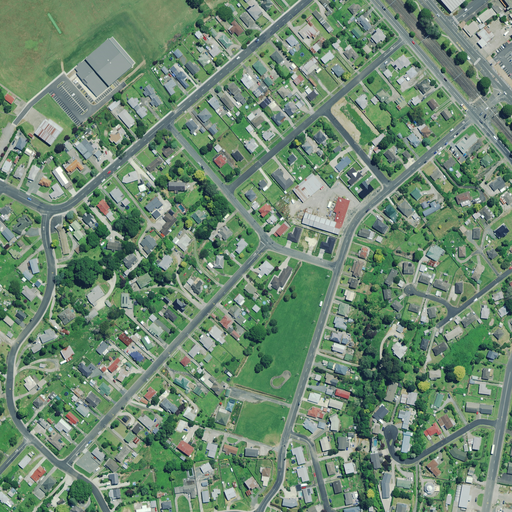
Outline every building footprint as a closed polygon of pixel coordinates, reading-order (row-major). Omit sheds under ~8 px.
[(273,4),(269,0),(263,0),(264,1),(261,4),(266,11),(271,7),(270,6),(273,4)] [(331,14),(334,11),(329,4),(330,3),(327,0),(320,0),(320,1),(328,11),(324,15),(326,18),(331,14)] [(440,0),(451,12),(464,0),(440,0)] [(511,0),(502,0),(511,11),(511,0)] [(357,6),(354,3),(348,8),(353,14),(361,7),(359,5),(357,6)] [(495,7),(493,4),(491,6),(500,18),(505,15),(497,5),(495,7)] [(236,10),(231,5),(228,8),(232,13),(236,10)] [(259,8),(256,5),(253,7),(252,7),(248,11),(256,21),(261,17),(260,15),(264,12),(260,7),(259,8)] [(489,7),(477,17),(482,23),(494,13),(489,7)] [(333,29),(316,10),(313,13),(329,33),(333,29)] [(240,18),(243,22),(241,24),(243,26),(246,24),(248,27),(254,22),(246,12),(240,18)] [(225,19),(220,13),(216,17),(220,23),(225,19)] [(363,28),(366,31),(367,29),(368,30),(372,27),(368,22),(369,21),(366,18),(365,19),(362,15),(357,20),(359,22),(364,27),(363,28)] [(239,36),(244,31),(239,26),(240,25),(235,20),(231,23),(233,25),(228,29),(232,34),(235,32),(239,36)] [(478,28),(473,21),(464,28),(469,35),(478,28)] [(318,34),(320,33),(313,26),(314,25),(311,22),(299,32),(304,39),(308,36),(310,38),(312,36),(315,40),(320,36),(318,34)] [(494,36),(484,24),(474,32),(479,38),(475,41),(480,47),(494,36)] [(363,34),(357,27),(351,31),(358,39),(363,34)] [(386,37),(379,28),(376,31),(377,32),(371,37),(377,44),(381,40),(382,41),(386,37)] [(218,34),(213,29),(209,32),(214,38),(218,34)] [(229,39),(224,34),(219,39),(227,48),(233,43),(229,39)] [(299,42),(292,35),(286,40),(292,47),(295,44),(296,45),(299,42)] [(76,74),(96,97),(132,66),(108,39),(74,68),(78,72),(76,74)] [(341,42),(339,39),(332,45),(336,49),(340,46),(338,44),(341,42)] [(324,45),(320,41),(310,49),(314,54),(324,45)] [(214,57),(215,57),(217,59),(219,57),(217,55),(221,51),(214,44),(211,46),(213,49),(209,52),(214,57)] [(358,56),(349,45),(344,49),(346,51),(344,53),(349,59),(352,56),(354,59),(358,56)] [(362,49),(369,57),(373,54),(372,53),(373,52),(367,45),(362,49)] [(183,55),(178,49),(173,53),(178,59),(183,55)] [(284,60),(277,51),(270,56),(275,61),(275,60),(279,64),(284,60)] [(335,57),(330,51),(321,59),(325,64),(330,59),(331,60),(335,57)] [(210,59),(205,54),(203,55),(202,54),(199,56),(201,57),(198,60),(204,67),(208,63),(207,62),(210,59)] [(407,59),(403,55),(392,65),(396,70),(398,68),(400,70),(405,66),(406,68),(411,63),(408,59),(407,59)] [(304,67),(301,69),(306,75),(309,73),(317,67),(315,64),(317,61),(314,58),(304,67)] [(268,70),(258,59),(252,65),(262,76),(268,70)] [(194,66),(190,61),(185,65),(193,75),(199,70),(195,65),(194,66)] [(295,71),(298,69),(293,63),(290,67),(293,70),(290,73),(291,75),(294,72),(295,74),(295,73),(296,74),(297,73),(295,71)] [(345,72),(338,63),(332,69),(339,77),(345,72)] [(177,67),(176,69),(174,66),(170,69),(176,77),(186,89),(190,86),(184,79),(187,77),(183,72),(182,73),(177,67)] [(414,66),(406,72),(407,73),(404,76),(409,81),(417,73),(414,70),(416,68),(414,66)] [(392,74),(388,69),(383,73),(388,78),(392,74)] [(250,75),(248,76),(247,74),(245,73),(243,75),(243,76),(240,79),(249,89),(256,83),(250,75)] [(295,73),(291,77),(294,80),(293,81),(297,85),(301,82),(302,83),(305,80),(300,74),(298,76),(295,73)] [(271,85),(273,86),(275,85),(273,83),(274,83),(268,76),(263,81),(269,87),(271,85)] [(167,80),(169,82),(164,85),(171,95),(175,93),(172,88),(177,85),(173,79),(172,80),(171,78),(167,80)] [(429,82),(426,79),(417,86),(424,94),(431,88),(427,83),(429,82)] [(242,93),(241,91),(234,82),(227,87),(235,96),(234,97),(239,103),(240,101),(244,105),(247,102),(244,99),(244,98),(241,94),(242,93)] [(268,89),(263,83),(253,92),(257,98),(263,93),(268,89)] [(155,105),(156,106),(154,107),(156,110),(158,109),(157,107),(162,103),(163,103),(157,95),(157,96),(154,92),(155,92),(150,84),(149,85),(144,89),(145,91),(143,93),(146,96),(149,94),(153,100),(150,102),(153,106),(155,105)] [(284,98),(291,92),(288,88),(286,90),(283,86),(277,91),(284,98)] [(312,91),(309,88),(305,91),(309,94),(307,96),(311,101),(319,94),(315,89),(312,91)] [(386,94),(383,90),(379,93),(376,95),(382,103),(384,101),(388,104),(391,101),(389,99),(391,96),(387,92),(386,94)] [(221,92),(217,95),(220,98),(220,99),(230,110),(235,106),(225,94),(224,95),(221,92)] [(295,95),(300,101),(295,105),(292,102),(284,109),(290,116),(305,104),(296,93),(295,95)] [(8,94),(5,99),(11,104),(15,99),(8,94)] [(365,99),(367,97),(365,95),(364,96),(363,95),(356,101),(363,109),(367,106),(365,104),(368,102),(365,99)] [(407,103),(401,96),(395,101),(398,105),(396,107),(399,110),(407,103)] [(127,102),(133,109),(134,108),(137,112),(136,112),(142,119),(147,114),(145,112),(147,110),(145,107),(142,109),(137,103),(140,101),(137,98),(135,100),(132,97),(127,102)] [(216,110),(221,105),(215,97),(209,102),(216,110)] [(421,101),(418,97),(415,99),(414,97),(412,99),(413,100),(412,101),(415,106),(421,101)] [(439,106),(433,98),(427,103),(433,110),(439,106)] [(117,101),(116,100),(108,107),(112,111),(122,102),(119,100),(117,101)] [(277,105),(273,101),(268,106),(271,110),(277,105)] [(357,109),(352,103),(348,106),(349,107),(344,110),(350,117),(351,116),(354,119),(358,116),(356,114),(359,111),(357,108),(357,109)] [(198,115),(204,122),(206,120),(207,120),(212,116),(206,108),(198,115)] [(453,116),(447,108),(441,113),(447,120),(453,116)] [(135,121),(125,109),(118,115),(130,128),(134,124),(133,123),(135,121)] [(286,117),(281,111),(276,116),(275,115),(271,118),(279,126),(282,123),(281,122),(286,117)] [(256,117),(252,113),(247,117),(251,121),(256,117)] [(259,128),(260,126),(260,124),(265,121),(261,116),(256,119),(255,118),(251,122),(256,128),(257,127),(259,128)] [(62,131),(45,118),(34,134),(51,146),(62,131)] [(199,127),(192,119),(185,124),(191,131),(190,132),(192,135),(197,131),(196,130),(199,127)] [(433,133),(424,123),(421,126),(418,128),(427,138),(433,133)] [(109,139),(110,140),(109,141),(111,143),(112,142),(113,143),(114,141),(116,144),(122,138),(121,136),(122,135),(125,131),(118,124),(114,127),(118,131),(114,135),(112,133),(110,136),(111,137),(109,139)] [(217,126),(215,124),(213,126),(208,129),(213,135),(218,131),(216,128),(217,126)] [(86,125),(83,128),(85,131),(84,132),(87,135),(92,130),(86,125)] [(254,130),(250,125),(246,128),(250,133),(254,130)] [(268,130),(262,135),(263,136),(262,136),(266,141),(273,135),(270,131),(270,132),(268,130)] [(327,138),(321,131),(313,137),(320,145),(322,143),(325,147),(328,144),(325,140),(327,138)] [(422,142),(413,133),(407,138),(411,142),(410,143),(412,145),(413,145),(416,148),(422,142)] [(454,145),(462,154),(479,140),(473,133),(465,140),(463,138),(454,145)] [(386,138),(383,134),(372,142),(375,146),(386,138)] [(28,141),(21,137),(16,147),(22,151),(28,141)] [(256,141),(253,138),(248,142),(247,141),(245,143),(246,145),(244,146),(251,153),(259,146),(255,142),(256,141)] [(97,151),(95,149),(97,147),(90,139),(88,141),(86,139),(80,144),(79,142),(75,145),(77,146),(76,147),(87,160),(94,154),(97,152),(97,151)] [(67,141),(64,144),(66,146),(65,146),(70,151),(73,148),(67,141)] [(301,146),(310,155),(313,152),(314,153),(316,152),(313,149),(314,148),(307,141),(301,146)] [(222,149),(218,144),(214,148),(218,152),(222,149)] [(161,150),(163,152),(163,153),(167,158),(169,156),(170,157),(175,153),(170,146),(169,147),(166,145),(161,150)] [(398,159),(389,149),(384,154),(389,159),(388,160),(390,163),(393,161),(395,162),(398,159)] [(244,158),(238,150),(232,155),(238,161),(240,160),(241,161),(244,158)] [(412,156),(407,150),(402,154),(408,160),(412,156)] [(289,156),(290,157),(288,158),(290,161),(288,162),(291,165),(298,159),(293,154),(291,156),(290,155),(289,156)] [(482,161),(480,162),(485,168),(493,161),(487,154),(481,160),(482,161)] [(225,160),(221,155),(214,161),(221,168),(227,163),(225,160)] [(150,172),(157,167),(159,170),(163,166),(161,163),(164,161),(159,156),(146,167),(150,172)] [(352,161),(347,156),(345,159),(344,157),(341,160),(342,161),(335,167),(340,172),(352,161)] [(456,163),(451,158),(443,165),(448,170),(456,163)] [(85,168),(77,159),(66,169),(69,172),(70,171),(72,172),(78,167),(81,171),(85,168)] [(10,163),(11,161),(8,160),(7,161),(6,161),(1,170),(8,173),(12,164),(10,163)] [(49,169),(44,164),(43,165),(41,162),(39,164),(46,172),(49,169)] [(25,166),(21,164),(20,167),(19,166),(19,167),(18,167),(14,176),(18,178),(18,177),(21,179),(26,169),(24,168),(25,166)] [(359,172),(355,166),(342,176),(347,182),(359,172)] [(63,171),(60,167),(52,172),(63,186),(69,182),(62,172),(63,171)] [(286,181),(283,177),(284,176),(283,175),(284,174),(279,168),(271,175),(285,191),(294,183),(290,178),(286,181)] [(442,174),(437,170),(430,176),(435,181),(442,174)] [(34,178),(40,181),(41,177),(39,176),(41,173),(37,171),(35,175),(33,174),(32,176),(34,177),(34,178)] [(136,171),(129,173),(130,175),(131,176),(127,178),(123,177),(122,182),(126,183),(139,179),(136,171)] [(321,185),(311,174),(291,190),(302,202),(321,185)] [(48,178),(44,176),(43,177),(39,184),(43,186),(44,185),(47,187),(47,186),(49,187),(52,182),(47,179),(48,178)] [(505,183),(500,176),(490,185),(495,191),(498,188),(502,193),(505,190),(504,188),(506,186),(504,184),(505,183)] [(259,182),(260,182),(259,183),(261,186),(259,187),(261,190),(263,188),(263,189),(268,185),(263,179),(261,181),(261,180),(259,182)] [(176,193),(185,194),(185,188),(190,188),(191,183),(169,182),(169,190),(176,191),(176,193)] [(64,193),(57,183),(52,187),(55,191),(50,195),(52,199),(54,197),(55,198),(59,196),(59,197),(64,193)] [(124,196),(118,188),(116,190),(115,189),(110,193),(118,204),(123,199),(122,198),(124,196)] [(258,196),(252,189),(245,194),(251,202),(258,196)] [(422,196),(417,190),(412,195),(417,200),(422,196)] [(472,199),(469,192),(465,193),(465,192),(455,196),(459,204),(461,204),(462,207),(467,205),(467,207),(471,206),(469,200),(472,199)] [(502,196),(503,197),(499,200),(503,205),(506,202),(509,205),(511,202),(511,198),(511,197),(509,192),(505,195),(504,194),(502,196)] [(331,221),(339,223),(347,200),(336,196),(331,212),(334,213),(331,221)] [(163,205),(157,197),(145,207),(150,213),(156,207),(158,209),(163,205)] [(130,203),(126,198),(122,202),(126,207),(130,203)] [(112,216),(114,214),(111,211),(113,210),(103,199),(99,203),(99,204),(97,206),(112,222),(115,219),(112,216)] [(404,201),(398,207),(405,215),(408,217),(414,212),(404,201)] [(423,212),(425,217),(430,214),(441,209),(438,204),(437,204),(435,201),(430,204),(432,207),(423,212)] [(260,206),(257,202),(252,207),(255,211),(260,206)] [(261,214),(263,217),(272,210),(273,209),(269,204),(268,205),(267,204),(259,211),(261,214)] [(396,215),(398,213),(395,209),(390,204),(386,208),(387,209),(384,211),(395,223),(399,219),(396,215)] [(6,214),(7,215),(10,212),(11,213),(14,211),(12,209),(9,206),(7,208),(6,207),(2,210),(2,209),(0,210),(0,211),(4,216),(6,214)] [(476,213),(473,215),(476,219),(481,216),(483,218),(485,217),(487,221),(492,217),(493,218),(494,216),(487,206),(478,212),(476,213)] [(199,210),(193,215),(193,214),(190,217),(191,218),(192,217),(198,224),(208,216),(204,211),(202,213),(199,210)] [(83,219),(91,228),(94,225),(93,224),(96,221),(94,219),(95,218),(88,211),(83,216),(84,217),(83,219)] [(162,215),(158,211),(152,216),(156,220),(162,215)] [(174,215),(170,211),(163,218),(167,222),(163,227),(160,231),(166,236),(170,232),(168,230),(177,220),(173,216),(174,215)] [(331,221),(303,212),(300,223),(312,227),(336,234),(339,223),(331,221)] [(14,228),(12,231),(20,235),(23,230),(27,227),(28,228),(33,223),(28,216),(28,214),(25,214),(25,215),(23,215),(23,217),(21,218),(20,217),(17,219),(19,222),(15,225),(14,225),(13,227),(14,228)] [(278,220),(274,215),(266,221),(268,223),(272,221),(274,223),(278,220)] [(386,228),(387,226),(385,225),(381,222),(383,219),(379,216),(372,226),(384,234),(387,228),(386,228)] [(79,230),(81,229),(80,227),(81,226),(76,220),(71,225),(76,231),(74,232),(75,234),(74,235),(79,241),(84,236),(79,230)] [(274,232),(279,236),(287,227),(282,223),(274,232)] [(312,227),(300,223),(297,231),(309,235),(312,227)] [(65,232),(67,230),(64,227),(63,228),(59,224),(55,227),(59,232),(64,255),(70,253),(65,232)] [(509,233),(503,225),(494,232),(498,238),(500,237),(501,239),(509,233)] [(224,228),(223,226),(221,228),(221,227),(219,229),(219,230),(218,231),(219,233),(215,236),(219,239),(222,237),(225,240),(226,240),(227,241),(234,234),(226,226),(224,228)] [(2,233),(10,243),(15,238),(14,237),(15,236),(8,228),(2,233)] [(371,243),(374,232),(371,231),(363,228),(362,231),(360,230),(358,235),(367,238),(366,241),(371,243)] [(142,240),(143,241),(140,243),(144,247),(143,248),(148,255),(154,250),(153,249),(159,244),(153,238),(152,238),(150,235),(149,234),(144,238),(145,239),(144,240),(144,239),(142,240)] [(176,237),(172,241),(176,245),(176,244),(185,252),(188,248),(186,247),(189,245),(188,244),(192,240),(185,234),(180,240),(176,237)] [(237,244),(238,246),(237,247),(238,248),(236,251),(239,254),(248,245),(242,239),(237,244)] [(120,241),(115,240),(114,243),(108,242),(107,249),(112,250),(112,251),(115,252),(115,250),(122,251),(123,244),(120,244),(120,241)] [(330,247),(317,243),(314,252),(328,256),(330,247)] [(441,256),(440,256),(441,254),(444,255),(446,252),(435,245),(434,248),(431,247),(426,255),(437,262),(441,256)] [(362,247),(361,251),(359,250),(359,253),(360,254),(359,257),(366,259),(367,256),(368,256),(370,250),(362,247)] [(487,248),(485,250),(486,252),(487,251),(488,253),(487,254),(492,260),(498,254),(494,249),(490,252),(487,248)] [(17,252),(15,250),(13,251),(12,249),(9,251),(12,255),(11,256),(14,259),(15,258),(16,259),(17,258),(19,260),(23,256),(18,251),(17,252)] [(232,253),(231,254),(228,251),(227,249),(223,253),(232,261),(236,257),(232,253)] [(139,261),(132,253),(129,256),(129,255),(123,261),(125,264),(129,269),(132,266),(139,261)] [(158,260),(156,263),(157,263),(155,266),(158,269),(160,266),(166,271),(170,266),(169,265),(174,260),(172,258),(173,258),(168,253),(166,255),(162,259),(163,260),(161,262),(158,260)] [(223,268),(224,254),(221,254),(221,255),(220,255),(220,256),(217,256),(216,264),(214,264),(214,268),(223,268)] [(31,266),(28,267),(29,269),(32,269),(33,274),(40,272),(37,264),(39,263),(38,258),(30,261),(31,266)] [(353,275),(359,277),(365,263),(358,260),(357,263),(354,262),(351,271),(354,272),(353,275)] [(274,268),(266,261),(259,268),(261,270),(259,273),(262,277),(265,273),(268,275),(274,268)] [(408,263),(404,262),(404,273),(413,274),(413,267),(408,267),(408,263)] [(474,271),(481,275),(484,268),(478,265),(474,271)] [(294,269),(288,266),(286,270),(284,269),(279,279),(275,276),(271,283),(273,284),(271,286),(278,290),(280,286),(283,287),(294,269)] [(399,272),(393,268),(385,283),(391,286),(399,272)] [(34,276),(27,270),(22,274),(29,281),(34,276)] [(481,275),(474,271),(471,278),(475,280),(475,281),(477,282),(477,283),(480,284),(482,281),(479,279),(481,275)] [(152,280),(148,273),(136,281),(141,289),(150,283),(150,282),(152,280)] [(432,276),(422,273),(419,281),(429,285),(429,283),(432,284),(435,275),(433,274),(432,276)] [(137,280),(134,275),(132,277),(131,276),(129,277),(130,279),(129,279),(130,281),(128,282),(130,285),(131,284),(137,280)] [(198,278),(194,275),(187,282),(191,285),(198,278)] [(350,287),(356,289),(359,281),(350,278),(348,282),(351,283),(350,287)] [(201,286),(204,284),(200,280),(196,285),(194,283),(191,286),(193,288),(192,288),(194,290),(194,291),(196,293),(197,292),(199,295),(202,291),(201,290),(203,290),(203,286),(201,286)] [(447,291),(450,285),(447,284),(448,282),(444,280),(443,282),(436,280),(435,283),(434,283),(433,285),(434,286),(447,291)] [(257,290),(249,283),(244,289),(252,295),(257,290)] [(35,294),(37,291),(35,290),(37,288),(35,286),(31,291),(27,287),(22,293),(31,301),(36,295),(35,294)] [(88,297),(87,298),(92,304),(94,306),(98,304),(96,302),(105,295),(99,286),(92,291),(92,292),(87,295),(88,297)] [(392,299),(391,289),(384,290),(385,300),(392,299)] [(346,299),(352,301),(355,293),(346,290),(344,295),(347,296),(346,299)] [(492,295),(493,297),(491,298),(492,300),(494,299),(495,301),(504,298),(502,292),(492,295)] [(129,298),(129,294),(122,294),(121,307),(128,307),(128,308),(133,309),(133,304),(132,304),(132,298),(129,298)] [(245,299),(240,294),(234,300),(241,306),(245,301),(243,300),(245,299)] [(171,301),(164,295),(161,298),(168,304),(171,301)] [(182,303),(177,298),(173,303),(175,305),(174,307),(177,310),(179,309),(183,312),(188,306),(183,302),(182,303)] [(404,307),(396,300),(391,305),(399,312),(404,307)] [(338,314),(346,316),(349,305),(341,302),(338,310),(339,310),(338,314)] [(242,308),(241,309),(236,304),(229,312),(236,319),(235,320),(241,325),(243,322),(244,323),(247,320),(243,317),(246,313),(244,311),(244,310),(242,308)] [(420,307),(410,304),(408,310),(418,313),(420,307)] [(260,309),(255,305),(252,309),(257,313),(260,309)] [(510,311),(506,305),(498,310),(501,314),(500,316),(501,318),(510,311)] [(487,306),(482,306),(482,311),(481,311),(481,313),(481,318),(488,319),(489,309),(487,309),(487,306)] [(428,309),(428,312),(427,312),(428,314),(429,314),(430,318),(437,317),(435,307),(428,309)] [(65,325),(76,318),(73,314),(76,312),(73,309),(71,310),(69,308),(58,315),(65,325)] [(20,309),(15,315),(20,319),(20,320),(22,322),(28,315),(20,309)] [(95,309),(86,315),(90,321),(99,314),(95,309)] [(169,317),(174,322),(178,318),(168,309),(164,313),(166,315),(164,316),(167,319),(169,317)] [(477,319),(472,313),(461,321),(466,327),(477,319)] [(157,318),(153,314),(149,318),(153,322),(157,318)] [(219,323),(227,330),(229,328),(230,329),(232,326),(231,325),(234,322),(226,315),(219,323)] [(15,322),(7,316),(4,320),(11,326),(15,322)] [(347,326),(343,325),(344,320),(336,317),(334,323),(336,324),(335,327),(346,330),(347,326)] [(154,323),(147,330),(155,336),(156,335),(158,337),(164,331),(160,327),(159,328),(154,323)] [(401,323),(397,331),(401,333),(406,326),(401,323)] [(223,333),(215,326),(211,331),(210,329),(208,332),(222,345),(225,341),(220,336),(223,333)] [(459,326),(444,336),(448,342),(463,332),(459,326)] [(51,332),(50,329),(45,331),(46,334),(40,337),(43,343),(57,338),(54,330),(51,332)] [(504,334),(498,329),(493,334),(499,339),(504,334)] [(231,334),(238,341),(240,339),(239,338),(241,336),(234,330),(231,334)] [(332,332),(331,335),(329,339),(331,340),(340,343),(343,334),(338,333),(332,332)] [(130,337),(131,338),(131,339),(123,333),(119,338),(128,346),(133,341),(136,343),(139,339),(135,335),(134,336),(133,335),(130,337)] [(208,350),(214,343),(212,341),(213,340),(209,337),(207,339),(203,335),(200,338),(201,339),(199,341),(204,345),(203,345),(208,350)] [(154,347),(147,336),(141,339),(148,350),(154,347)] [(429,340),(423,338),(420,348),(426,350),(429,340)] [(110,345),(104,341),(100,345),(101,346),(96,351),(104,357),(109,351),(106,349),(110,345)] [(401,359),(409,349),(398,341),(392,349),(394,351),(393,352),(401,359)] [(448,348),(444,342),(433,349),(437,355),(448,348)] [(345,347),(335,343),(334,346),(332,346),(332,347),(333,347),(332,350),(343,353),(345,347)] [(43,349),(40,344),(31,349),(34,353),(43,349)] [(201,349),(196,345),(194,344),(190,348),(192,350),(188,353),(193,358),(197,354),(199,355),(201,353),(199,352),(201,349)] [(60,351),(65,358),(62,360),(64,363),(66,361),(67,362),(75,358),(73,355),(75,354),(69,346),(60,351)] [(145,358),(138,351),(132,353),(130,351),(128,353),(139,364),(145,358)] [(489,351),(487,357),(490,358),(489,361),(493,363),(495,357),(497,358),(499,354),(489,351)] [(212,357),(209,354),(204,359),(207,363),(212,357)] [(191,361),(186,356),(180,362),(185,367),(191,361)] [(128,361),(125,357),(121,361),(124,363),(120,367),(117,364),(121,361),(118,358),(108,368),(112,373),(116,369),(119,371),(128,361)] [(347,367),(323,360),(322,363),(328,365),(327,368),(335,371),(335,372),(344,375),(345,373),(347,367)] [(107,369),(103,364),(99,368),(104,373),(107,369)] [(197,372),(199,373),(196,376),(199,379),(202,376),(205,372),(200,368),(197,372)] [(488,369),(484,368),(482,379),(488,380),(488,376),(490,377),(491,372),(488,372),(488,369)] [(116,379),(122,382),(126,376),(127,377),(129,373),(122,369),(116,379)] [(441,378),(441,371),(428,371),(428,378),(431,378),(431,380),(437,380),(437,378),(441,378)] [(334,376),(327,374),(325,378),(327,378),(325,382),(337,386),(339,381),(333,379),(334,376)] [(37,385),(30,376),(24,380),(27,383),(24,385),(29,391),(37,385)] [(188,392),(191,388),(187,386),(190,382),(183,378),(181,381),(176,378),(173,382),(186,390),(184,392),(187,395),(189,393),(188,392)] [(46,383),(43,379),(37,384),(41,388),(46,383)] [(222,381),(220,384),(217,381),(211,389),(215,392),(215,393),(219,396),(225,388),(226,388),(224,386),(226,384),(222,381)] [(112,390),(113,388),(109,385),(108,386),(103,382),(99,388),(101,390),(100,392),(103,395),(105,393),(108,396),(112,390)] [(397,385),(389,383),(384,400),(393,402),(397,385)] [(486,384),(480,384),(479,393),(491,395),(491,390),(487,390),(487,388),(485,388),(486,384)] [(202,390),(197,386),(193,391),(199,396),(203,391),(206,394),(207,392),(204,389),(202,390)] [(157,392),(150,387),(148,390),(149,391),(144,396),(149,401),(157,392)] [(83,393),(78,388),(74,391),(72,390),(72,391),(79,397),(83,393)] [(351,393),(337,389),(335,395),(349,400),(351,393)] [(55,398),(57,395),(53,391),(49,396),(52,400),(55,397),(55,398)] [(101,401),(91,392),(85,400),(90,403),(88,405),(91,408),(93,406),(95,408),(101,401)] [(418,394),(409,392),(408,395),(402,394),(401,403),(415,406),(418,394)] [(430,408),(438,410),(439,407),(440,408),(444,395),(438,393),(434,405),(431,404),(430,408)] [(46,398),(42,394),(40,396),(40,395),(33,402),(34,402),(33,403),(38,409),(46,401),(44,399),(46,398)] [(317,405),(320,396),(316,394),(315,396),(309,394),(306,402),(317,405)] [(166,398),(160,405),(168,412),(169,411),(171,413),(172,411),(175,414),(179,409),(166,398)] [(230,399),(229,402),(226,410),(232,412),(235,404),(234,404),(235,400),(230,399)] [(342,403),(332,400),(332,401),(329,400),(327,407),(340,411),(342,403)] [(493,406),(480,405),(467,403),(466,412),(477,413),(477,412),(479,412),(481,412),(481,413),(492,414),(493,406)] [(89,412),(81,404),(76,409),(85,417),(89,412)] [(373,416),(375,418),(373,421),(375,423),(377,420),(378,421),(381,418),(382,419),(389,412),(386,409),(386,408),(382,404),(380,407),(380,408),(373,416)] [(323,411),(326,412),(326,411),(330,412),(331,409),(321,406),(320,409),(313,407),(311,411),(309,410),(307,415),(316,418),(316,417),(323,419),(324,414),(322,413),(323,411)] [(194,410),(188,407),(183,416),(193,421),(196,416),(192,413),(194,410)] [(406,412),(400,410),(398,418),(404,419),(402,428),(407,429),(409,422),(410,422),(412,412),(406,411),(406,412)] [(229,415),(218,411),(215,422),(225,425),(229,415)] [(79,420),(70,412),(66,416),(70,420),(69,422),(72,425),(73,423),(75,425),(79,420)] [(454,426),(447,414),(438,420),(439,421),(437,422),(441,427),(444,425),(447,430),(454,426)] [(138,419),(148,428),(149,427),(151,429),(156,424),(146,415),(144,417),(142,415),(138,419)] [(330,418),(332,422),(331,430),(338,431),(339,421),(337,415),(330,418)] [(43,419),(41,418),(37,422),(45,429),(49,425),(44,421),(44,420),(43,419)] [(72,428),(62,419),(55,427),(60,432),(63,429),(67,433),(72,428)] [(313,433),(317,428),(307,419),(304,423),(305,424),(303,426),(307,429),(308,429),(313,433)] [(441,430),(436,422),(433,424),(434,425),(423,432),(426,437),(429,435),(430,436),(436,432),(438,435),(441,433),(440,431),(441,430)] [(142,432),(144,430),(142,428),(144,427),(139,423),(132,430),(137,434),(141,430),(142,432)] [(404,431),(403,435),(404,435),(401,452),(407,453),(408,451),(410,451),(411,445),(409,445),(411,436),(412,436),(413,432),(404,431)] [(135,436),(130,432),(124,439),(129,443),(135,436)] [(65,445),(59,440),(62,436),(59,433),(53,440),(50,437),(48,440),(60,451),(63,447),(65,445)] [(331,449),(327,437),(323,438),(320,439),(323,451),(331,449)] [(347,442),(347,438),(338,437),(338,443),(339,443),(338,449),(346,450),(346,447),(349,447),(349,443),(347,442)] [(468,440),(468,445),(473,444),(472,449),(480,450),(481,438),(474,437),(474,439),(468,440)] [(189,441),(188,444),(183,440),(177,447),(189,456),(195,449),(191,446),(193,444),(189,441)] [(218,446),(208,443),(206,449),(209,450),(208,456),(214,458),(218,446)] [(238,448),(225,444),(223,451),(226,451),(225,454),(230,455),(230,453),(237,455),(238,448)] [(459,451),(455,446),(449,452),(453,457),(464,461),(467,454),(459,451)] [(131,451),(125,447),(115,458),(121,463),(131,451)] [(302,451),(304,450),(303,447),(301,448),(301,447),(291,450),(293,455),(295,454),(299,465),(306,463),(302,451)] [(259,449),(246,448),(245,456),(258,457),(259,449)] [(378,453),(378,451),(374,451),(375,454),(371,454),(372,462),(373,462),(374,469),(381,468),(379,457),(383,457),(383,453),(378,453)] [(32,460),(27,455),(19,464),(23,469),(32,460)] [(94,465),(93,464),(95,462),(96,463),(97,461),(89,455),(84,460),(92,467),(94,465)] [(120,467),(111,459),(106,465),(115,473),(120,467)] [(438,464),(434,459),(426,466),(437,477),(442,472),(436,466),(438,464)] [(337,473),(334,462),(326,463),(329,475),(337,473)] [(354,472),(352,462),(344,464),(346,474),(353,473),(353,474),(357,473),(356,471),(354,472)] [(213,471),(209,463),(200,467),(204,473),(208,471),(210,473),(213,471)] [(45,477),(43,475),(45,473),(47,474),(48,473),(41,466),(30,477),(36,482),(40,479),(41,481),(45,477)] [(309,480),(306,467),(297,469),(299,478),(301,477),(303,482),(309,480)] [(263,472),(262,472),(262,473),(263,474),(261,481),(264,481),(263,486),(267,486),(268,481),(269,482),(271,469),(265,468),(265,469),(263,469),(263,472)] [(385,473),(384,476),(382,482),(383,498),(390,498),(390,492),(389,483),(392,475),(385,473)] [(110,479),(110,480),(112,480),(112,484),(119,484),(118,477),(120,477),(120,474),(118,474),(109,474),(110,479)] [(40,488),(46,494),(57,481),(50,475),(40,488)] [(252,490),(259,485),(253,477),(245,482),(250,489),(251,488),(252,490)] [(404,478),(397,478),(397,486),(404,487),(404,488),(410,489),(411,480),(404,480),(404,478)] [(342,492),(340,481),(333,482),(335,493),(342,492)] [(299,485),(292,486),(293,489),(296,488),(297,491),(302,490),(300,484),(301,484),(301,482),(298,482),(299,485)] [(431,494),(434,491),(440,491),(440,486),(434,486),(432,484),(428,484),(424,486),(424,490),(427,493),(431,494)] [(184,492),(184,493),(187,493),(187,494),(191,493),(192,498),(196,498),(195,488),(196,488),(195,485),(174,488),(175,494),(184,492)] [(457,511),(458,507),(467,508),(468,500),(471,501),(472,496),(469,496),(471,486),(462,485),(462,486),(457,485),(454,501),(451,511),(457,511)] [(303,492),(302,492),(302,496),(304,496),(306,503),(312,502),(311,494),(313,493),(312,487),(303,490),(303,492)] [(225,491),(226,496),(225,496),(226,498),(227,498),(228,500),(237,497),(233,488),(225,491)] [(112,499),(120,498),(120,495),(121,495),(120,490),(119,490),(119,489),(110,490),(110,492),(109,492),(109,497),(112,497),(112,499)] [(221,493),(220,490),(218,490),(218,489),(214,489),(214,492),(211,493),(212,500),(216,500),(216,497),(218,497),(217,494),(221,493)] [(3,503),(3,502),(5,504),(6,503),(9,506),(11,503),(8,501),(9,499),(1,492),(0,492),(0,499),(1,501),(3,503)] [(352,498),(351,493),(351,492),(345,494),(346,499),(345,499),(347,505),(354,503),(352,498)] [(55,504),(57,507),(59,505),(65,502),(63,499),(57,502),(55,504)] [(291,500),(284,499),(282,506),(292,507),(298,505),(296,499),(291,500)] [(167,509),(168,510),(170,510),(170,508),(172,508),(171,502),(162,503),(163,509),(167,509)] [(409,511),(411,506),(398,503),(396,511),(409,511)]
